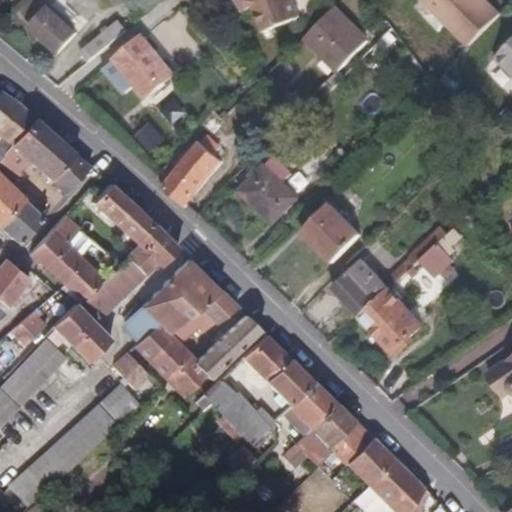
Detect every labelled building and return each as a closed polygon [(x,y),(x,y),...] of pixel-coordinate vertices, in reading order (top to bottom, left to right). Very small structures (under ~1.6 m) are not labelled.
[(41,0),(34,0),(14,13),(32,28),(50,7),(41,0)] [(237,0),(247,11),(253,7),(263,33),(301,17),(294,0),(237,0)] [(422,0),(469,47),(501,16),(485,0),(422,0)] [(50,7),(32,28),(61,53),(78,32),(50,7)] [(341,72),(372,41),(337,7),(305,38),(341,72)] [(99,38),(107,49),(129,31),(120,20),(99,38)] [(146,37),(117,60),(147,97),(175,74),(146,37)] [(82,52),(90,63),(107,49),(99,38),(82,52)] [(511,41),(494,58),(511,76),(511,41)] [(0,91),(0,90),(0,136),(12,147),(37,120),(11,97),(0,91)] [(205,127),(223,145),(233,133),(215,116),(205,127)] [(37,120),(12,147),(1,158),(20,174),(30,163),(68,195),(91,169),(74,153),(37,120)] [(150,124),(135,138),(150,154),(165,139),(150,124)] [(187,207),(190,204),(225,162),(216,154),(223,147),(208,134),(166,181),(163,186),(187,207)] [(0,136),(0,159),(1,158),(12,147),(0,136)] [(277,156),(268,165),(286,183),(295,174),(277,156)] [(10,185),(20,174),(1,158),(0,159),(0,252),(1,252),(0,251),(0,227),(12,238),(21,246),(46,219),(10,185)] [(301,198),(286,183),(268,165),(243,190),(261,208),(275,223),(301,198)] [(126,260),(144,277),(157,261),(161,265),(178,247),(157,225),(112,183),(93,204),(138,245),(125,259),(126,260)] [(257,213),(261,208),(243,190),(239,195),(257,213)] [(335,262),(363,236),(332,206),(323,216),(319,212),(314,217),(318,220),(306,232),(335,262)] [(84,303),(87,301),(106,280),(77,252),(82,246),(73,238),(79,232),(63,218),(31,254),(65,286),(84,303)] [(416,264),(420,261),(448,234),(443,229),(411,259),(416,264)] [(453,229),(448,234),(420,261),(436,278),(443,272),(448,277),(455,270),(450,264),(463,252),(463,248),(458,242),(462,238),(453,229)] [(0,268),(0,299),(9,307),(32,278),(8,259),(0,268)] [(126,330),(139,343),(157,324),(169,334),(221,290),(202,272),(190,259),(141,308),(137,305),(124,316),(126,330)] [(362,316),(390,289),(416,264),(411,259),(386,283),(364,261),(334,289),(362,316)] [(103,317),(144,277),(126,260),(118,267),(106,280),(87,301),(103,317)] [(425,325),(390,289),(362,316),(377,332),(373,336),(379,343),(384,339),(397,352),(425,325)] [(238,306),(221,290),(169,334),(157,324),(139,343),(135,346),(187,397),(207,378),(209,379),(260,331),(249,318),(247,316),(198,359),(181,343),(199,330),(203,333),(215,321),(238,306)] [(114,339),(80,308),(77,304),(50,333),(57,339),(62,334),(92,363),(114,339)] [(41,306),(12,331),(27,346),(48,324),(40,316),(46,311),(41,306)] [(268,334),(265,336),(242,358),(290,405),(316,381),(295,361),(268,334)] [(0,386),(0,390),(19,408),(67,357),(47,339),(0,386)] [(150,376),(128,353),(114,366),(136,388),(150,376)] [(511,358),(482,379),(497,402),(511,392),(511,358)] [(231,421),(250,440),(254,444),(275,421),(261,407),(257,411),(239,393),(237,395),(220,379),(197,400),(204,407),(211,401),(231,421)] [(306,435),(312,429),(339,403),(327,392),(316,381),(290,405),(283,412),(306,435)] [(121,425),(143,406),(124,384),(102,403),(121,425)] [(0,427),(19,408),(0,390),(0,427)] [(347,464),(374,437),(364,428),(339,403),(312,429),(347,464)] [(40,499),(119,427),(100,405),(10,486),(29,508),(40,499)] [(224,428),(242,446),(250,440),(231,421),(224,428)] [(306,435),(297,443),(308,455),(319,467),(328,456),(306,435)] [(374,436),(374,437),(347,464),(395,511),(419,511),(424,504),(423,504),(430,492),(374,436)] [(294,468),(308,455),(297,443),(284,456),(294,468)] [(240,473),(255,458),(242,446),(232,456),(227,460),(240,473)] [(25,511),(51,511),(40,499),(29,508),(25,511)] [(0,511),(8,511),(0,503),(0,511)]
